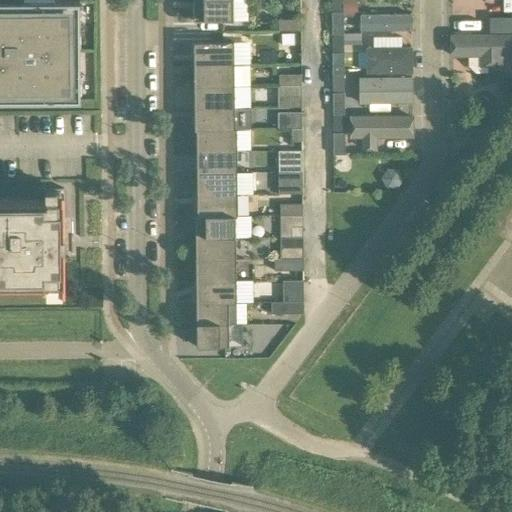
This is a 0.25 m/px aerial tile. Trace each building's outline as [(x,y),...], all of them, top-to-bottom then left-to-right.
[(0,102),(41,102),(80,101),(79,1),(42,2),(41,0),(23,0),(24,2),(0,2),(0,102)] [(230,0),(193,0),(194,24),(230,24),(230,0)] [(356,13),(355,0),(331,0),(332,13),(343,13),(356,13)] [(509,0),(454,0),(455,18),(510,16),(509,0)] [(332,13),(332,36),(344,35),(343,13),(332,13)] [(419,17),(366,18),(366,37),(419,36),(419,17)] [(301,32),(301,20),(277,20),(277,32),(301,32)] [(299,45),(297,33),(281,35),(283,47),(299,45)] [(511,37),(452,39),(452,58),(511,57),(511,37)] [(194,66),(234,66),(233,43),(193,44),(194,66)] [(420,51),(369,53),(370,78),(421,76),(420,51)] [(332,54),(332,76),(344,76),(344,54),(332,54)] [(194,88),(234,87),(234,66),(194,66),(194,88)] [(302,87),(301,76),(279,76),(280,87),(302,87)] [(194,109),(234,109),(234,87),(194,88),(194,109)] [(332,94),(333,116),(344,116),(344,94),(332,94)] [(418,95),(356,96),(356,115),(419,114),(418,95)] [(302,108),(302,98),(291,98),(291,108),(302,108)] [(234,130),(234,109),(194,109),(194,132),(196,132),(196,131),(234,130)] [(302,130),(302,113),(277,113),(277,130),(291,130),(302,130)] [(421,119),(354,122),(355,140),(422,138),(421,119)] [(196,152),(236,152),(236,130),(234,130),(196,131),(196,132),(196,152)] [(302,130),(291,130),(291,139),(302,139),(302,130)] [(333,156),(345,156),(345,134),(333,134),(333,156)] [(277,152),(277,173),(302,173),(302,151),(277,152)] [(196,174),(237,174),(236,152),(196,152),(196,174)] [(302,195),(302,173),(277,173),(277,195),(302,195)] [(197,196),(237,195),(237,174),(196,174),(197,196)] [(235,217),(235,218),(237,218),(237,195),(197,196),(197,216),(197,217),(235,217)] [(0,200),(0,287),(64,287),(64,251),(72,251),(72,252),(73,252),(73,234),(72,234),(72,223),(64,223),(64,200),(17,200),(17,201),(0,200)] [(303,216),(303,205),(280,205),(280,216),(303,216)] [(235,238),(235,218),(235,217),(197,217),(197,216),(195,216),(195,239),(235,238)] [(280,238),(291,238),(303,238),(303,227),(303,216),(280,216),(280,238)] [(195,260),(236,260),(235,238),(195,239),(195,260)] [(280,238),(280,260),(303,259),(303,238),(291,238),(280,238)] [(303,259),(280,260),(274,260),(274,272),(303,271),(303,259)] [(196,282),(236,282),(236,260),(195,260),(196,282)] [(283,281),(283,303),(303,302),(303,281),(283,281)] [(236,282),(196,282),(196,303),(228,303),(228,304),(236,304),(236,282)] [(303,302),(283,303),(271,303),(271,315),(302,315),(304,313),(303,302)] [(228,303),(196,303),(196,325),(228,325),(228,304),(228,303)] [(228,325),(196,325),(196,348),(228,347),(228,325)]
